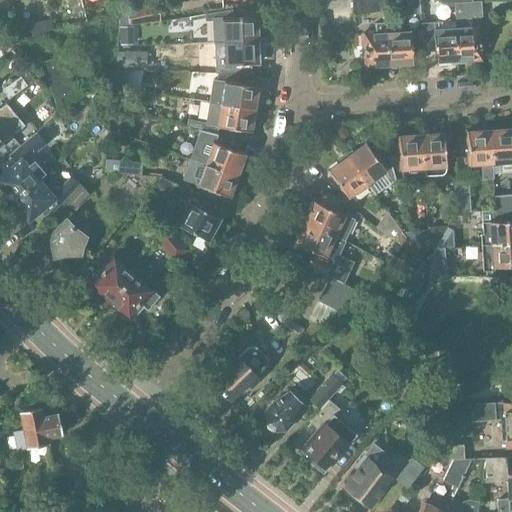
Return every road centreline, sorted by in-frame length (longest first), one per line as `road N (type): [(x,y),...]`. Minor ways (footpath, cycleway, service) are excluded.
road 1 (residential): [(135,412),(244,256),(297,106)]
road 2 (residential): [(297,106),(488,93),(511,82)]
road 3 (secondary): [(135,412),(58,350),(0,289)]
